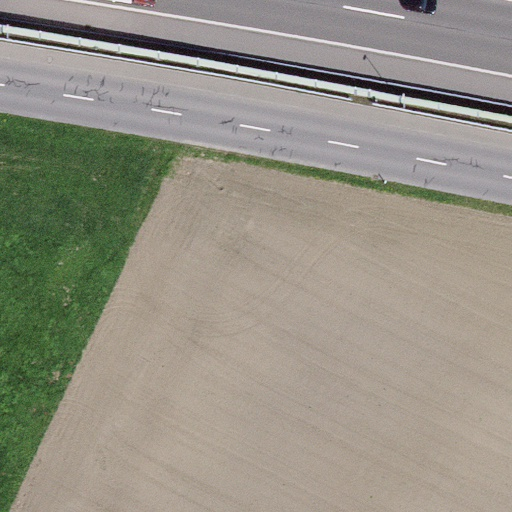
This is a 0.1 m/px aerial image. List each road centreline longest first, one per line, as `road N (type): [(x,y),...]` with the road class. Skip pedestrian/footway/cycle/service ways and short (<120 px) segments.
road 1 (tertiary): [(511,179),(0,86)]
road 2 (motorway): [(281,0),(511,41)]
